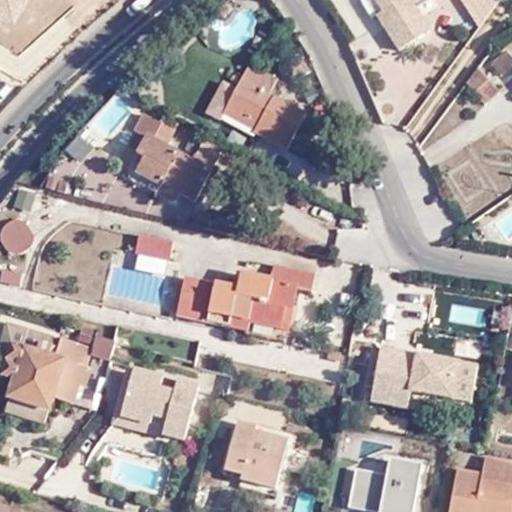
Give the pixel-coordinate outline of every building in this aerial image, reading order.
[(411,0),(371,0),(376,9),(369,14),(390,47),(422,28),(407,3),(411,0)] [(464,0),(478,20),(504,4),(501,0),(464,0)] [(511,67),(511,66),(504,55),(489,67),(497,79),(511,67)] [(284,143),(305,107),(268,89),(277,74),(250,59),(225,101),(255,116),(249,126),(284,143)] [(495,97),(473,68),(461,84),(479,108),(495,97)] [(200,196),(218,164),(199,153),(195,159),(167,144),(175,129),(146,113),(138,127),(150,134),(139,151),(150,157),(140,173),(164,188),(170,179),(200,196)] [(66,150),(84,163),(96,146),(78,133),(66,150)] [(32,210),(37,192),(22,188),(17,206),(32,210)] [(33,245),(34,241),(33,237),(31,233),(28,229),(24,226),(22,225),(17,224),(11,225),(7,228),(3,232),(1,236),(0,243),(0,244),(1,249),(5,254),(8,256),(11,257),(14,258),(17,258),(22,257),(27,255),(31,251),(33,245)] [(173,246),(137,237),(134,255),(168,261),(173,246)] [(311,294),(314,274),(272,267),(269,281),(240,275),(237,290),(181,280),(173,317),(244,332),(245,325),(281,331),(286,313),(291,313),(297,290),(311,294)] [(446,351),(449,337),(417,332),(414,348),(445,354),(446,351)] [(97,346),(113,350),(116,340),(99,336),(97,346)] [(491,345),(449,337),(446,351),(488,359),(491,345)] [(58,384),(74,388),(90,391),(92,375),(89,374),(92,351),(64,343),(60,353),(40,347),(37,359),(12,352),(5,383),(18,384),(13,405),(51,416),(54,403),(58,384)] [(470,407),(476,371),(377,353),(375,368),(368,367),(364,388),(372,390),(371,404),(406,411),(409,397),(470,407)] [(170,425),(167,440),(185,446),(201,390),(181,385),(177,397),(162,394),(165,381),(136,375),(130,397),(123,419),(152,428),(153,420),(170,425)] [(71,405),(74,388),(58,384),(54,403),(71,405)] [(166,445),(167,440),(170,425),(153,420),(152,428),(123,419),(130,397),(122,394),(113,429),(133,435),(166,445)] [(51,416),(13,405),(11,419),(48,428),(51,416)] [(250,480),(281,491),(295,446),(264,437),(266,431),(244,425),(230,470),(251,477),(250,480)] [(161,464),(166,445),(133,435),(128,454),(161,464)] [(416,511),(425,460),(392,455),(389,473),(353,466),(344,511),(416,511)] [(511,511),(511,469),(489,464),(486,484),(459,477),(452,511),(511,511)] [(279,501),(281,491),(250,480),(246,491),(279,501)] [(300,511),(313,511),(317,497),(304,494),(300,511)]
